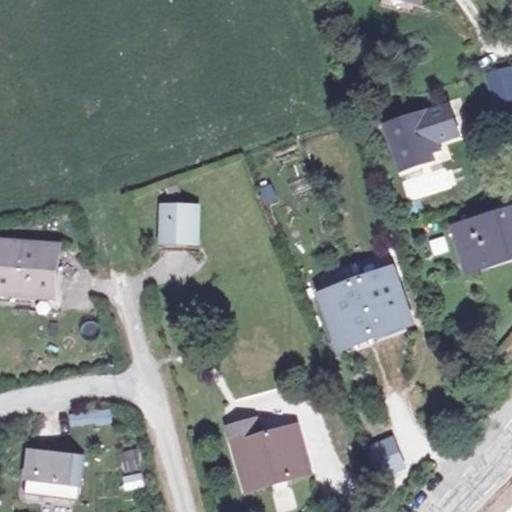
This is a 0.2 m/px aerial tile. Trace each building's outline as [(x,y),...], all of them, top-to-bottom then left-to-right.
[(420,0),(382,0),(419,9),(420,0)] [(511,66),(487,68),(489,103),(511,100),(511,66)] [(454,105),(390,125),(405,170),(422,165),(420,157),(435,152),(444,150),(441,141),(463,135),(454,105)] [(438,160),(435,152),(420,157),(422,165),(438,160)] [(192,207),(159,206),(158,238),(191,239),(192,207)] [(511,223),(460,240),(472,277),(511,264),(511,223)] [(0,233),(0,280),(54,285),(56,237),(0,233)] [(385,275),(324,295),(344,350),(403,328),(385,275)] [(72,418),(95,416),(96,419),(110,418),(110,415),(109,405),(71,408),(72,418)] [(254,414),(226,421),(246,488),(312,469),(306,442),(293,444),(288,423),(258,430),(254,414)] [(133,444),(118,446),(121,465),(136,463),(133,444)] [(81,450),(37,445),(35,466),(24,466),(21,486),(75,492),(81,450)] [(124,491),(144,486),(140,471),(120,476),(124,491)]
